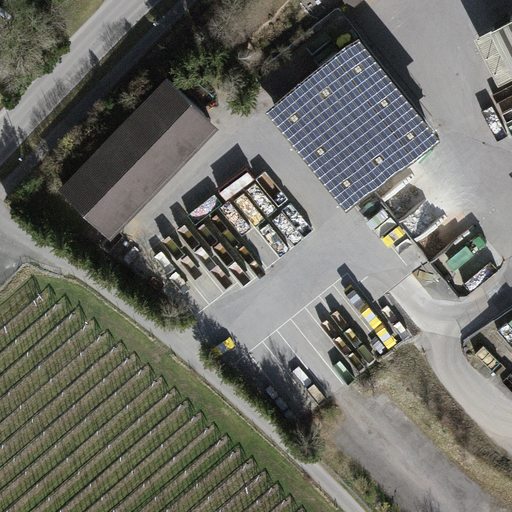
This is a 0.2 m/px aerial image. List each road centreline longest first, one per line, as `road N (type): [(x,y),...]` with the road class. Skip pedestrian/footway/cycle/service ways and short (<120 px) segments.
road 1 (residential): [(0,218),(173,341),(357,511)]
road 2 (tertiary): [(0,140),(136,0)]
